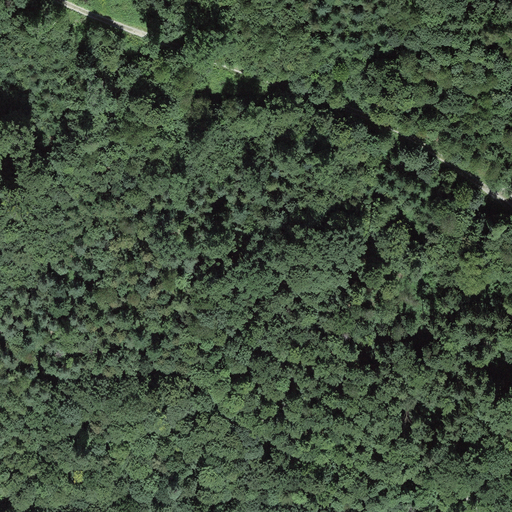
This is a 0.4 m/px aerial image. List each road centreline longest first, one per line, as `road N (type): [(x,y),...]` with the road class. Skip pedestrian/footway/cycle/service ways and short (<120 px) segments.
road 1 (track): [(0,328),(16,348),(62,370),(185,364),(210,374),(296,444),(435,482),(506,511)]
road 2 (track): [(57,0),(377,120),(424,142),(511,205)]
road 3 (track): [(0,494),(39,497),(157,480),(432,511)]
